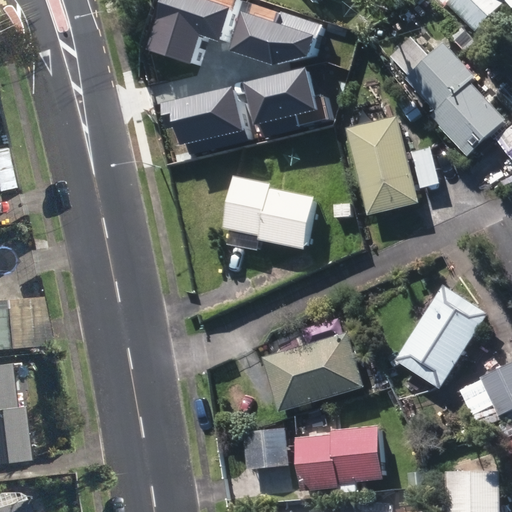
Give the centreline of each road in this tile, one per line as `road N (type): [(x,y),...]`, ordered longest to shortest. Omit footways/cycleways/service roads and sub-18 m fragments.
road 1 (residential): [(148,511),(84,122)]
road 2 (residential): [(84,122),(37,46),(22,0)]
road 3 (residential): [(77,0),(84,122)]
